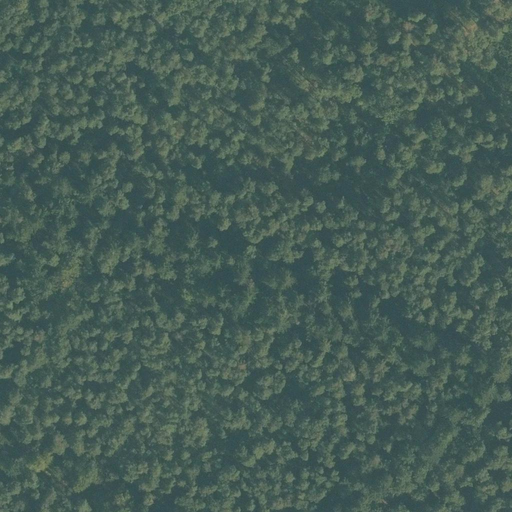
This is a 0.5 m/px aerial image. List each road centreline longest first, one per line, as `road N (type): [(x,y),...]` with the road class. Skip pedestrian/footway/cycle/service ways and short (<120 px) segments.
road 1 (track): [(0,447),(87,249),(285,320),(313,339)]
road 2 (track): [(188,0),(511,167)]
road 3 (track): [(240,511),(10,423)]
road 4 (track): [(376,511),(511,388)]
road 5 (track): [(0,454),(134,511)]
